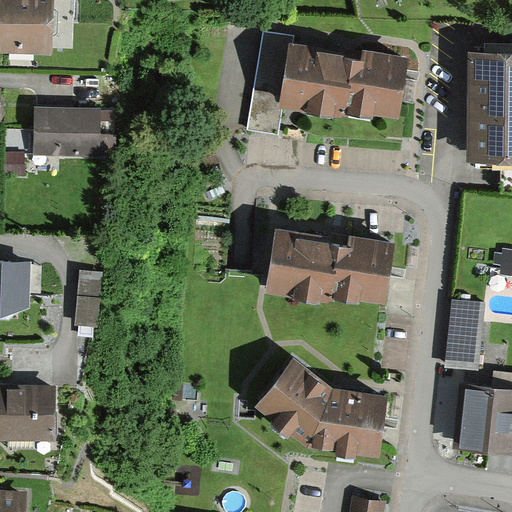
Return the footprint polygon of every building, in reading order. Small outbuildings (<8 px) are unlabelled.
[(47,0),(0,0),(0,49),(46,50),(47,0)] [(295,36),(262,31),(246,132),(280,138),(285,110),(335,118),(337,104),(391,113),(400,54),(355,47),(353,56),(294,47),(295,36)] [(511,48),(469,49),(470,160),(511,159),(511,48)] [(93,108),(33,109),(33,153),(93,153),(93,108)] [(331,239),(274,231),(264,292),(320,301),(322,291),(379,300),(388,239),(332,231),(331,239)] [(0,258),(0,300),(25,301),(26,259),(0,258)] [(105,332),(106,275),(82,275),(80,331),(105,332)] [(482,304),(451,301),(443,370),(475,373),(482,304)] [(381,391),(318,383),(286,356),(251,401),(308,444),(374,454),(381,391)] [(511,389),(460,384),(453,446),(511,452),(511,389)] [(48,389),(0,388),(0,440),(48,441),(48,389)] [(19,511),(20,493),(0,492),(0,511),(19,511)] [(383,511),(385,503),(353,499),(351,511),(383,511)]
